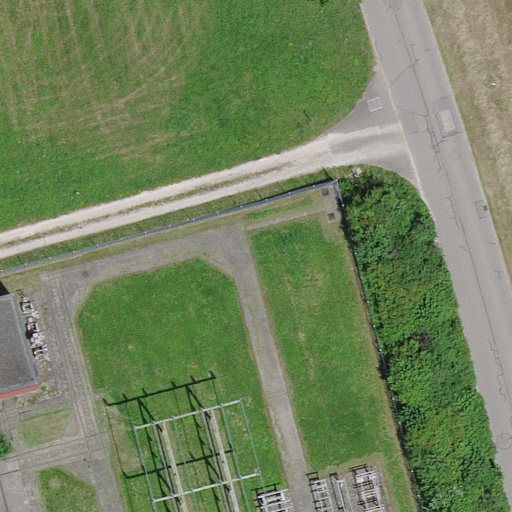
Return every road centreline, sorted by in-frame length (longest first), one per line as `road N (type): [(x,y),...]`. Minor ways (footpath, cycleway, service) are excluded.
road 1 (residential): [(511,433),(373,0)]
road 2 (track): [(416,132),(0,242)]
